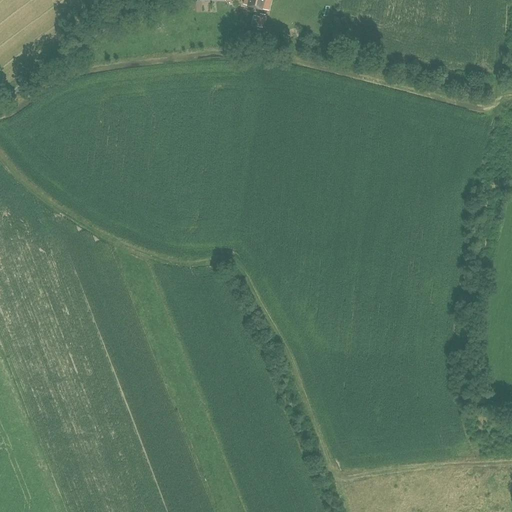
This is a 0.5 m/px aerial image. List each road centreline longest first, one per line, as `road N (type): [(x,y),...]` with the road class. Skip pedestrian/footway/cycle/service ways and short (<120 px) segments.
road 1 (track): [(413,467),(352,475),(331,468),(287,351),(234,265),(164,260),(105,235),(43,197),(0,155)]
road 2 (track): [(0,115),(76,72),(229,53),(301,61),(474,104),(511,99)]
